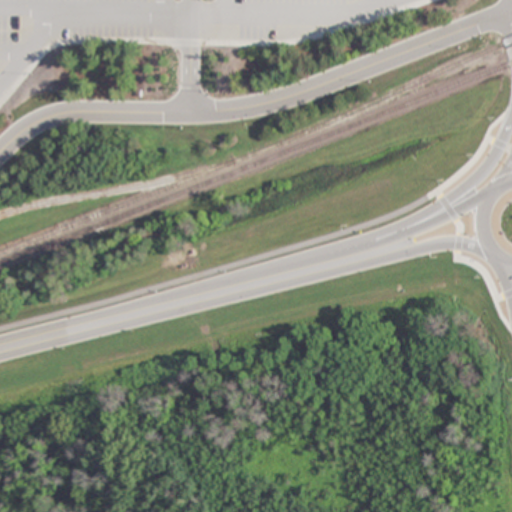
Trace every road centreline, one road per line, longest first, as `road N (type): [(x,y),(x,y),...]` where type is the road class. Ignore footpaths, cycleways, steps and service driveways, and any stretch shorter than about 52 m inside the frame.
road 1 (secondary): [(257,278),(0,345)]
road 2 (secondary): [(511,106),(493,154),(464,185),(397,226),(312,260)]
road 3 (secondary): [(499,184),(257,278)]
road 4 (secondary): [(257,278),(447,240),(488,249)]
